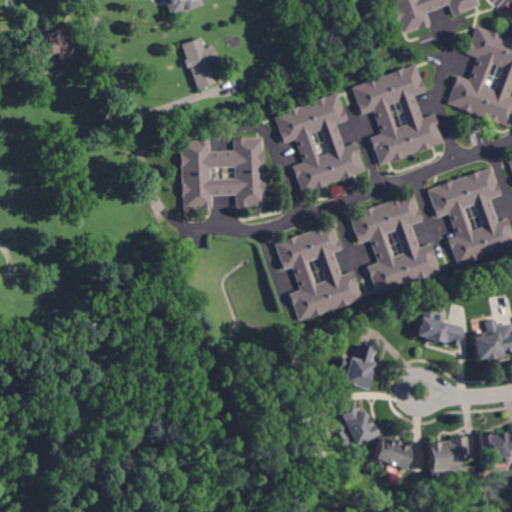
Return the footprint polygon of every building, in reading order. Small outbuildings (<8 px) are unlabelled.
[(168,18),(161,0),(197,0),(200,6),(168,18)] [(476,0),(479,6),(451,16),(447,5),(429,25),(402,35),(389,0),(476,0)] [(27,62),(21,44),(36,39),(36,38),(51,33),(50,31),(64,27),(70,49),(27,62)] [(511,87),(509,96),(511,97),(511,119),(509,128),(446,104),(457,77),(467,80),(475,58),(464,54),(475,27),(511,40),(511,87)] [(201,49),(210,46),(215,62),(207,64),(214,84),(193,90),(186,67),(183,68),(181,61),(184,60),(179,45),(198,38),(201,49)] [(422,119),(432,116),(442,142),(379,165),(369,139),(379,135),(371,112),(360,116),(350,89),(415,65),(424,91),(413,95),(422,119)] [(343,148),(354,144),(363,171),(300,194),(290,167),(301,163),(292,140),(283,144),(272,115),(336,92),(346,121),(335,125),(343,148)] [(263,164),(261,164),(262,182),(263,181),(263,193),(262,193),(263,206),(233,207),(233,196),(210,196),(210,209),(181,210),(181,198),(180,198),(179,184),(179,169),(177,169),(177,154),(179,154),(179,142),(208,141),(208,152),(232,151),(231,140),(262,139),(263,164)] [(497,222),(505,219),(511,240),(511,246),(456,266),(447,240),(454,237),(446,215),(436,218),(426,191),(491,168),(500,197),(489,200),(497,222)] [(417,248),(428,244),(438,271),(375,294),(365,267),(376,263),(367,239),(356,243),(347,217),(411,194),(421,221),(409,226),(417,248)] [(338,276),(350,271),(360,299),(296,322),(287,294),(297,291),(289,268),(281,271),(271,245),(331,224),(340,250),(331,253),(338,276)] [(91,330),(86,328),(85,330),(71,325),(81,300),(95,306),(92,312),(98,314),(91,330)] [(440,323),(460,329),(455,346),(442,342),(441,345),(422,340),(422,339),(414,336),(419,318),(421,318),(424,307),(433,310),(432,315),(441,317),(440,323)] [(496,336),(510,334),(511,352),(500,353),(500,356),(494,357),(494,359),(483,361),(482,359),(474,361),(471,338),(484,336),(483,332),(495,330),(496,336)] [(368,362),(373,364),(364,391),(340,383),(344,371),(337,369),(341,356),(351,360),(356,345),(372,350),(368,362)] [(359,413),(361,412),(365,420),(367,419),(375,436),(352,446),(345,432),(339,434),(335,423),(340,421),(334,408),(353,400),(359,413)] [(503,435),(511,434),(511,451),(504,453),(505,464),(480,466),(478,466),(475,436),(486,435),(486,436),(491,436),(491,434),(502,433),(503,435)] [(389,443),(390,440),(399,443),(398,446),(408,450),(400,470),(380,463),(379,466),(370,462),(379,439),(389,443)] [(426,471),(424,443),(447,442),(447,440),(464,439),(465,456),(457,456),(458,469),(426,471)]
